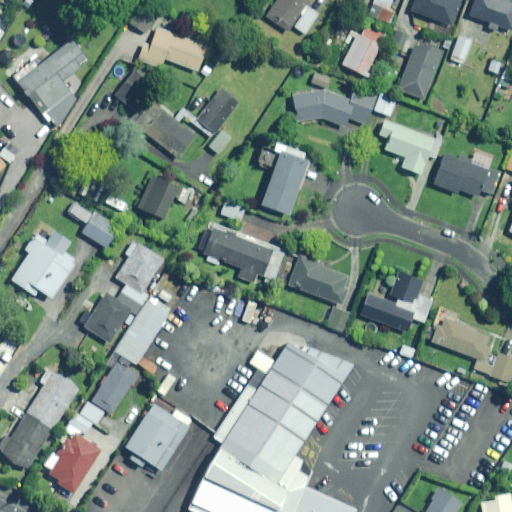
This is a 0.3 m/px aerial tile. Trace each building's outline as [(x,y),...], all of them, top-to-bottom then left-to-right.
[(309,0),(275,0),(264,16),(289,33),(293,27),(305,35),(319,15),(306,6),(309,0)] [(415,0),(411,11),(450,27),(460,0),(415,0)] [(511,2),(506,0),(474,0),(469,16),(511,30),(511,2)] [(154,22),(142,12),(132,25),(144,34),(154,22)] [(343,66),(369,78),(387,38),(361,26),(343,66)] [(207,46),(158,28),(152,45),(146,43),(139,61),(160,69),(164,59),(198,72),(207,46)] [(407,36),(394,31),(389,47),(402,52),(407,36)] [(473,42),(459,37),(450,60),(464,65),(473,42)] [(88,59),(71,39),(17,84),(42,114),(69,91),(62,82),(88,59)] [(443,53),(416,42),(397,90),(424,100),(443,53)] [(505,61),(493,56),(487,70),(499,75),(505,61)] [(511,60),(508,59),(501,78),(511,82),(511,60)] [(336,80),(313,73),(310,84),(333,91),(336,80)] [(379,96),(355,88),(351,102),(324,92),(293,96),(297,122),(320,119),(346,128),(348,120),(367,126),(373,111),(390,117),(396,99),(380,93),(379,96)] [(238,103),(222,91),(195,125),(211,137),(238,103)] [(196,138),(154,105),(137,127),(179,159),(196,138)] [(441,143),(385,121),(379,135),(388,139),(384,149),(406,158),(402,168),(421,175),(428,156),(435,159),(441,143)] [(231,138),(221,130),(208,147),(219,155),(231,138)] [(309,154),(278,143),(275,152),(280,154),(261,206),(287,216),(309,154)] [(499,175),(445,154),(433,185),(457,194),(458,190),(477,197),(480,191),(491,195),(499,175)] [(189,193),(150,177),(137,209),(164,219),(172,200),(184,205),(189,193)] [(104,185),(88,178),(81,196),(97,203),(104,185)] [(118,228),(74,202),(68,213),(87,224),(81,234),(106,248),(118,228)] [(245,209),(225,202),(220,214),(240,221),(245,209)] [(213,228),(212,234),(204,231),(198,250),(208,253),(205,261),(218,265),(220,261),(242,269),(239,279),(254,284),(257,275),(275,281),(284,252),(213,228)] [(71,243),(54,232),(47,242),(35,234),(25,251),(29,253),(11,281),(34,296),(38,290),(51,299),(76,261),(64,253),(71,243)] [(117,277),(126,283),(116,299),(105,293),(83,328),(109,344),(129,312),(136,316),(148,296),(168,263),(132,241),(125,254),(129,257),(117,277)] [(323,266),(300,257),(289,286),(341,305),(350,279),(322,269),(323,266)] [(422,282),(400,273),(391,296),(398,299),(395,305),(368,295),(360,315),(406,334),(412,319),(425,323),(433,302),(417,295),(422,282)] [(171,311),(151,298),(116,352),(136,365),(171,311)] [(257,305),(248,302),(243,321),(251,324),(257,305)] [(350,315),(335,309),(328,327),(343,333),(350,315)] [(494,338),(442,317),(433,343),(476,360),(473,369),(509,383),(511,376),(511,358),(489,349),(494,338)] [(344,511),(345,508),(275,480),(342,372),(284,336),(209,460),(188,504),(205,511),(344,511)] [(416,351),(403,346),(399,354),(413,359),(416,351)] [(137,376),(117,363),(92,401),(112,415),(137,376)] [(80,389),(48,368),(39,382),(46,386),(9,442),(6,440),(0,449),(0,453),(27,471),(80,389)] [(79,415),(96,426),(104,414),(88,403),(79,415)] [(172,417),(153,405),(125,448),(134,453),(129,460),(158,478),(194,421),(177,411),(172,417)] [(96,426),(79,415),(71,427),(87,438),(96,426)] [(60,459),(49,476),(58,481),(56,484),(73,495),(102,451),(73,432),(57,457),(60,459)] [(457,511),(463,504),(440,490),(426,511),(457,511)] [(511,511),(511,503),(510,494),(494,497),(495,501),(481,504),(482,511),(511,511)]
